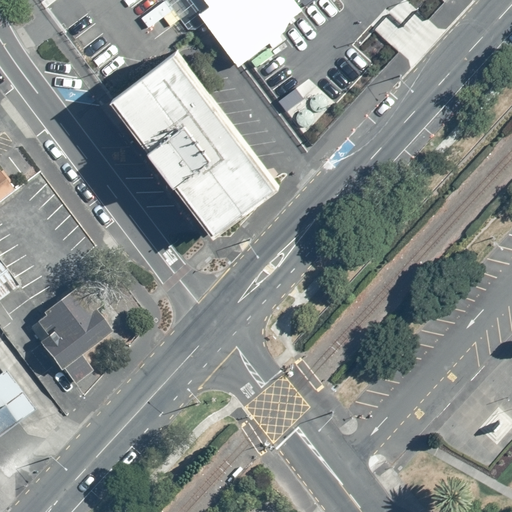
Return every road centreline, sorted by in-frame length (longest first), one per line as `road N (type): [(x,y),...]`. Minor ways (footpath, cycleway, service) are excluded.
road 1 (secondary): [(216,324),(511,4)]
road 2 (residential): [(0,32),(216,324)]
road 3 (residential): [(511,275),(334,473)]
road 4 (secondary): [(45,511),(216,324)]
road 5 (residential): [(216,324),(334,473)]
